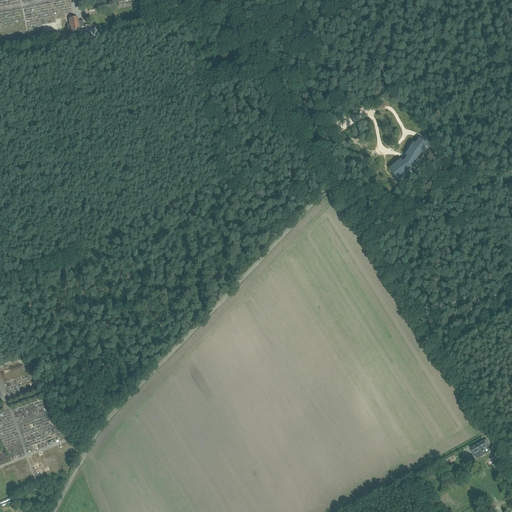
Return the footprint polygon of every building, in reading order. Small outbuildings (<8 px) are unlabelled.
[(73,36),(72,32),(79,31),(79,28),(84,27),(83,22),(83,21),(82,21),(78,22),(77,18),(69,20),(70,24),(67,25),(67,27),(67,28),(67,31),(67,32),(68,32),(69,34),(69,37),(73,36)] [(401,160),(389,169),(397,180),(413,167),(428,144),(420,139),(416,145),(414,143),(405,156),(407,157),(406,159),(407,160),(405,161),(403,162),(401,160)] [(472,448),(476,454),(479,452),(480,454),(485,452),(486,454),(490,452),(488,447),(489,446),(487,441),(484,442),(483,441),(472,448)] [(474,455),(463,461),(466,466),(476,460),(474,455)] [(11,498),(0,502),(0,503),(2,507),(13,503),(11,498)]
